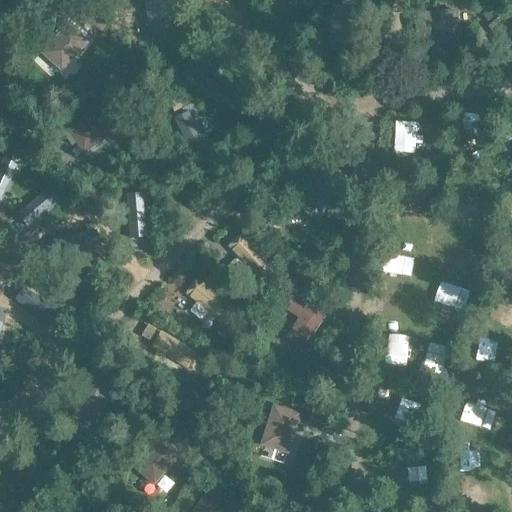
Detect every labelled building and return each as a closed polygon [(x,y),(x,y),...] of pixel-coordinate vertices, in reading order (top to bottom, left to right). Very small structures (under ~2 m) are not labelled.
[(173,0),(144,0),(148,21),(176,17),(173,0)] [(349,0),(343,0),(341,6),(357,12),(360,4),(349,0)] [(357,12),(341,6),(336,5),(327,28),(331,30),(326,47),(346,54),(360,13),(357,12)] [(492,8),(483,16),(488,22),(498,14),(492,8)] [(414,32),(439,30),(439,33),(448,32),(448,29),(458,28),(457,10),(412,13),(414,32)] [(488,26),(511,55),(511,30),(500,16),(488,26)] [(69,23),(42,55),(62,73),(90,42),(69,23)] [(460,37),(451,38),(452,48),(461,48),(460,37)] [(212,64),(206,75),(215,79),(220,68),(212,64)] [(69,135),(65,138),(74,150),(78,147),(83,155),(117,131),(101,108),(67,132),(69,135)] [(414,136),(394,135),(393,145),(414,146),(414,136)] [(318,163),(313,172),(320,177),(312,189),(315,191),(301,212),(317,223),(348,179),(327,166),(326,168),(318,163)] [(473,220),(475,208),(451,206),(450,218),(473,220)] [(242,234),(229,246),(260,279),(272,266),(242,234)] [(198,279),(186,293),(209,311),(206,315),(214,321),(217,317),(221,321),(233,307),(198,279)] [(258,282),(248,290),(254,297),(264,289),(258,282)] [(298,291),(285,310),(298,320),(285,338),(303,350),(325,317),(302,303),(307,297),(298,291)] [(147,323),(141,335),(149,339),(155,328),(147,323)] [(225,323),(216,332),(223,339),(233,329),(225,323)] [(160,331),(151,346),(157,350),(155,354),(163,359),(165,355),(191,370),(200,353),(195,351),(160,331)] [(91,378),(69,424),(90,432),(111,386),(91,378)] [(273,406),(261,445),(288,453),(294,431),(298,432),(301,422),(297,421),(299,414),(273,406)] [(306,407),(304,416),(316,420),(319,411),(306,407)] [(463,428),(476,432),(481,416),(468,412),(463,428)] [(154,487),(182,455),(160,435),(132,467),(154,487)] [(189,446),(183,453),(192,461),(198,455),(189,446)] [(216,479),(189,511),(227,511),(229,510),(231,511),(233,511),(239,505),(235,502),(239,498),(216,479)] [(246,495),(240,502),(250,510),(256,502),(246,495)]
